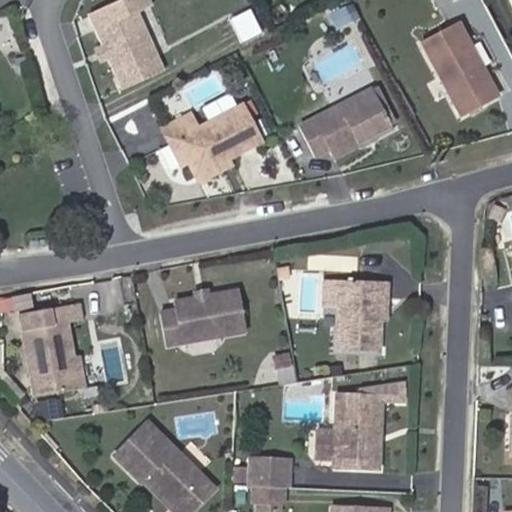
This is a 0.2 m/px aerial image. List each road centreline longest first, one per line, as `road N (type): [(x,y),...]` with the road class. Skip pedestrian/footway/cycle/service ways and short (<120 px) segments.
road 1 (residential): [(144,253),(465,191)]
road 2 (residential): [(465,191),(466,511)]
road 3 (residential): [(144,253),(51,24),(60,0)]
road 4 (residential): [(0,272),(144,253)]
